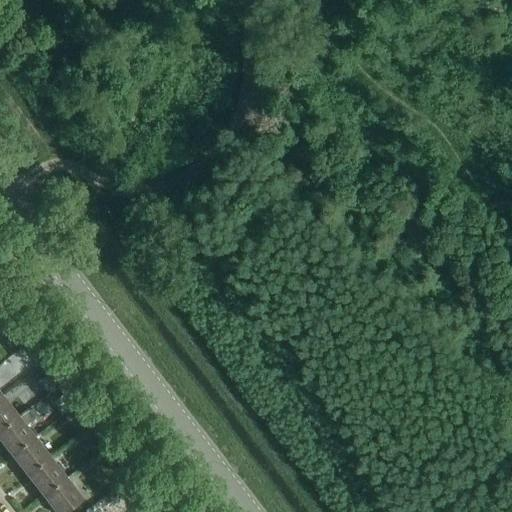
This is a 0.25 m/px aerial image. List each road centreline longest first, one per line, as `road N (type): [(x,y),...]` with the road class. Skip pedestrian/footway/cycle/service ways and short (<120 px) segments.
road 1 (track): [(511,392),(260,111),(259,0)]
road 2 (tertiary): [(257,511),(0,172)]
road 3 (track): [(16,193),(52,164),(75,168),(101,192),(133,196),(260,111)]
